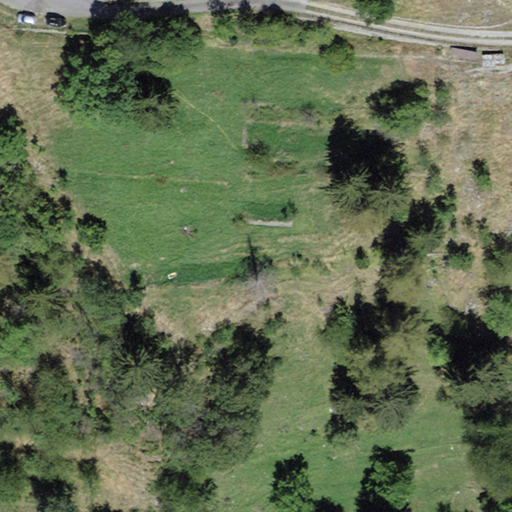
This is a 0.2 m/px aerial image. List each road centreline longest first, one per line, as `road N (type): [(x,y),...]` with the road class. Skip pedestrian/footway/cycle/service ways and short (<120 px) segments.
road 1 (unclassified): [(21,0),(96,14),(289,3)]
road 2 (track): [(289,3),(317,17),(511,40)]
